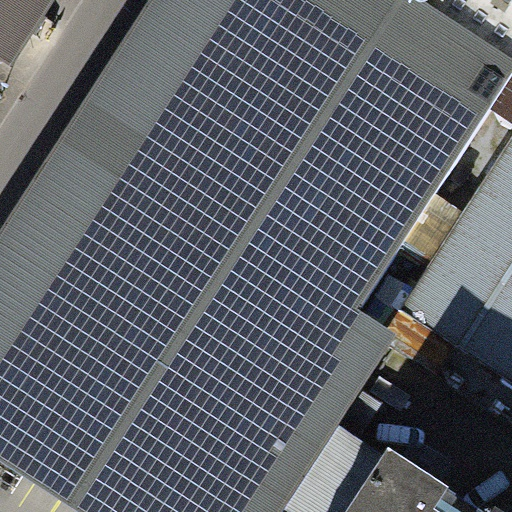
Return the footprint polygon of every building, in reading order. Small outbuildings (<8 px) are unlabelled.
[(354,326),(511,81),(511,24),(474,0),(153,0),(0,237),(0,482),(46,511),(286,511),(392,350),(354,326)] [(0,0),(0,69),(14,78),(64,0),(0,0)] [(511,0),(474,0),(511,24),(511,0)] [(511,141),(399,316),(511,389),(511,141)] [(443,511),(375,470),(348,511),(443,511)]
